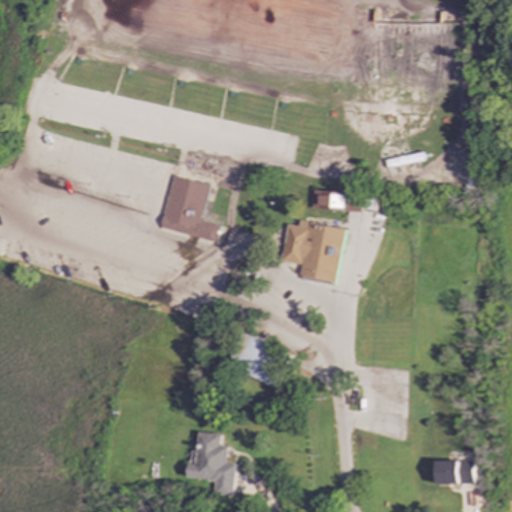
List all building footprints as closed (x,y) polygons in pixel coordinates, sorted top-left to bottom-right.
[(174,178),(161,227),(213,245),(219,228),(199,222),(208,188),(174,178)] [(380,213),(381,195),(317,193),(316,211),(380,213)] [(348,230),(299,222),(298,227),(289,226),(283,264),(304,267),(302,279),(339,285),(348,230)] [(296,355),(247,334),(232,370),(281,391),(296,355)] [(189,480),(219,483),(217,496),(235,498),(238,467),(229,466),(231,449),(222,448),(223,437),(201,434),(198,465),(191,465),(189,480)] [(439,485),(475,485),(475,463),(439,463),(439,485)]
